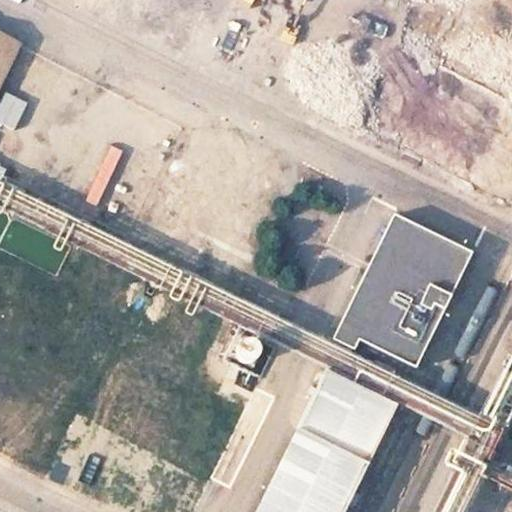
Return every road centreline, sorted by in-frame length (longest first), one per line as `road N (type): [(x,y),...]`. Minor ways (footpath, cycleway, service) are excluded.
road 1 (unknown): [(378,170),(43,0)]
road 2 (unknown): [(230,511),(378,170)]
road 3 (unknown): [(511,230),(378,170)]
